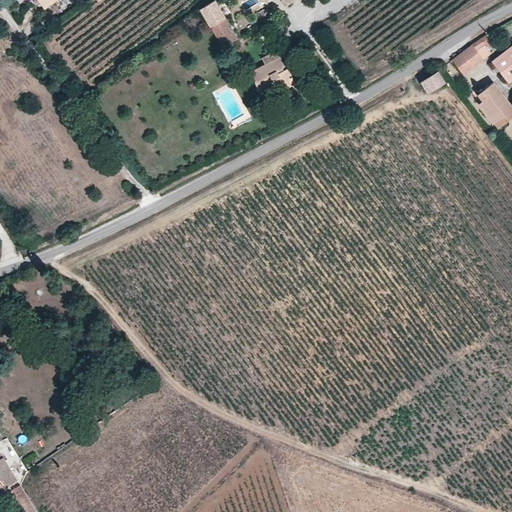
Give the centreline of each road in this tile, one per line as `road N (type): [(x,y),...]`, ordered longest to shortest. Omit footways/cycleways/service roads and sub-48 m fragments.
road 1 (unclassified): [(0,274),(362,100),(511,13)]
road 2 (track): [(482,511),(260,432),(187,395),(85,283),(45,257)]
